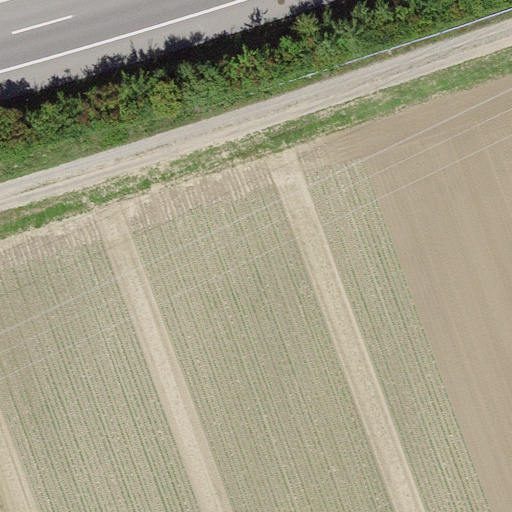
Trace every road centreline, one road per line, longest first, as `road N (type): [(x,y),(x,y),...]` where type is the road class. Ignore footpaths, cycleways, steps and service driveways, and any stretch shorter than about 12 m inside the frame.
road 1 (track): [(0,196),(511,37)]
road 2 (motorway): [(0,38),(131,0)]
